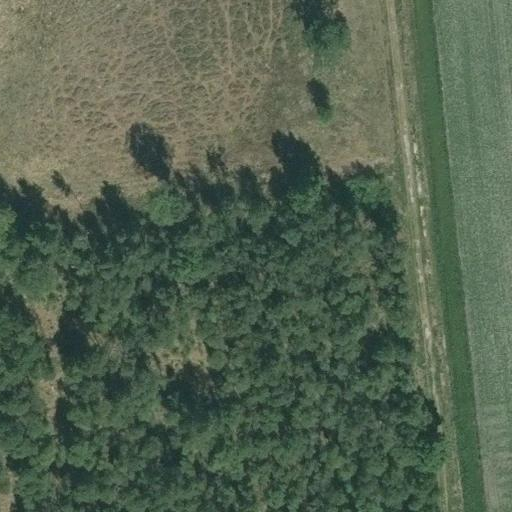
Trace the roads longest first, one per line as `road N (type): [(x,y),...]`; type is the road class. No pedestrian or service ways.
road 1 (track): [(416,0),(480,511)]
road 2 (track): [(387,0),(420,223),(446,511)]
